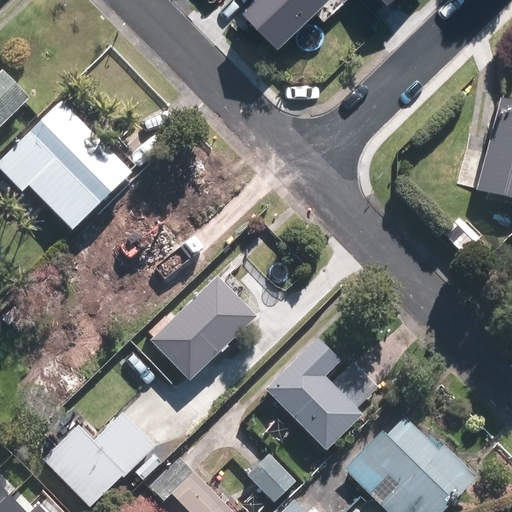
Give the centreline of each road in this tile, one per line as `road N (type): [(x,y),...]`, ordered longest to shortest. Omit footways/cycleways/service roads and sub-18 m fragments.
road 1 (residential): [(511,382),(307,170)]
road 2 (residential): [(482,0),(307,170)]
road 3 (residential): [(307,170),(139,0)]
